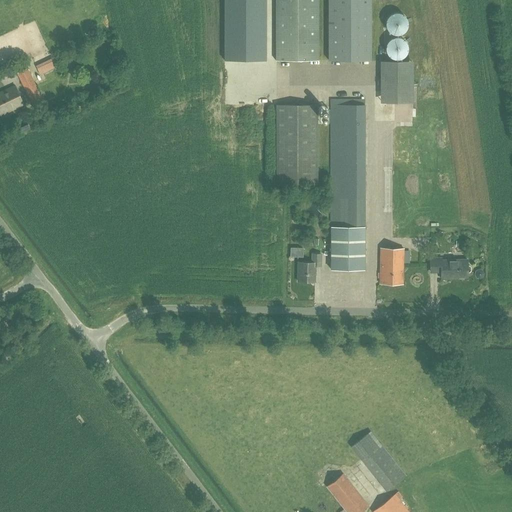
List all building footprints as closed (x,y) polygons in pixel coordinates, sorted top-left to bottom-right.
[(224,0),(224,60),(266,60),(265,0),(224,0)] [(319,61),(318,0),(275,0),(276,61),(319,61)] [(370,0),(328,0),(329,61),(371,61),(370,0)] [(401,36),(403,36),(405,35),(406,33),(408,32),(409,30),(410,28),(410,26),(410,24),(410,22),(409,20),(408,18),(406,17),(405,16),(403,15),(401,14),(399,14),(397,14),(395,15),(393,16),(391,18),(390,19),(389,21),(388,23),(388,25),(388,27),(389,29),(390,31),(391,33),(393,34),(395,35),(397,36),(399,36),(401,36)] [(400,37),(400,42),(390,42),(390,54),(409,55),(409,37),(400,37)] [(416,59),(383,58),(383,100),(416,100),(416,59)] [(54,60),(37,69),(40,74),(57,66),(54,60)] [(43,101),(27,69),(17,73),(33,106),(43,101)] [(0,111),(1,115),(23,104),(15,87),(0,93),(0,111)] [(366,105),(365,99),(331,100),(331,260),(331,269),(365,270),(366,105)] [(317,106),(277,105),(278,185),(317,185),(317,106)] [(410,251),(404,251),(404,249),(380,248),(380,283),(403,284),(403,264),(410,264),(410,251)] [(321,266),(321,254),(313,254),(312,263),(298,262),(298,281),(315,282),(315,266),(321,266)] [(454,277),(468,276),(467,260),(459,260),(459,259),(442,260),(442,257),(431,258),(432,272),(442,271),(442,278),(454,278),(454,277)] [(406,475),(371,431),(351,446),(361,459),(386,490),(406,475)] [(358,511),(367,505),(343,474),(327,486),(344,508),(339,511),(358,511)] [(399,491),(396,494),(372,511),(409,511),(400,499),(403,497),(399,491)]
